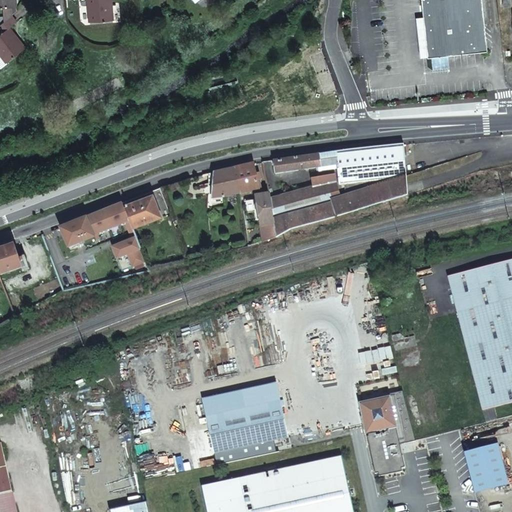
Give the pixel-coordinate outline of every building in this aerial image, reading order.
[(87,0),(89,21),(112,19),(110,0),(87,0)] [(422,0),(429,56),(487,50),(481,0),(422,0)] [(11,12),(10,7),(0,7),(2,19),(11,12)] [(16,18),(11,12),(2,19),(0,20),(0,51),(6,58),(24,45),(8,24),(16,18)] [(291,228),(409,194),(403,143),(341,150),(273,160),(274,172),(320,166),(320,165),(336,163),(339,184),(344,184),(347,195),(332,199),(331,192),(340,191),(335,182),(334,174),(310,177),(311,186),(272,196),(271,191),(268,192),(268,193),(268,195),(274,223),(276,236),(291,228)] [(234,167),(240,194),(256,188),(256,187),(259,186),(258,181),(255,182),(252,163),(234,167)] [(230,196),(240,194),(234,167),(215,172),(212,202),(225,203),(225,197),(231,198),(230,196)] [(133,230),(170,215),(160,188),(122,203),(129,220),(133,230)] [(261,226),(274,223),(268,195),(255,197),(256,199),(256,200),(245,202),(247,210),(257,208),(261,226)] [(256,200),(256,199),(244,201),(245,211),(247,210),(245,202),(256,200)] [(129,220),(122,203),(85,217),(92,234),(125,221),(129,220)] [(85,217),(59,227),(68,249),(77,245),(75,243),(93,236),(92,234),(85,217)] [(129,220),(125,221),(132,238),(136,237),(133,230),(129,220)] [(263,240),(276,236),(274,223),(261,226),(263,240)] [(132,238),(113,246),(117,257),(128,253),(133,265),(146,260),(136,237),(132,238)] [(0,275),(18,269),(23,267),(19,257),(14,243),(0,247),(0,275)] [(19,257),(23,267),(24,270),(30,268),(25,255),(19,257)] [(481,420),(490,418),(488,407),(511,400),(511,259),(445,276),(478,409),(481,420)] [(413,336),(390,342),(391,348),(414,342),(413,336)] [(270,382),(195,400),(207,455),(268,440),(282,437),(270,382)] [(363,403),(355,405),(370,472),(375,471),(375,474),(398,469),(398,466),(401,465),(395,442),(411,438),(397,388),(386,391),(387,394),(362,400),(363,403)] [(268,440),(207,455),(210,466),(271,452),(268,440)] [(489,443),(460,451),(472,492),(501,484),(500,483),(508,482),(503,463),(495,465),(489,443)] [(12,511),(0,455),(0,511),(12,511)] [(213,484),(219,511),(350,511),(336,456),(213,484)] [(219,511),(213,484),(196,488),(202,511),(219,511)]
